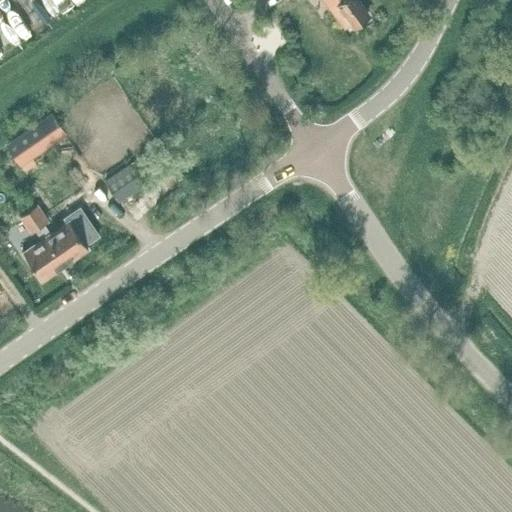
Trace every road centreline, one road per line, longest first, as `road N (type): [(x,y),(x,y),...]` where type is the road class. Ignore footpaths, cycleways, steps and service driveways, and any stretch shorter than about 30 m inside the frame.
road 1 (unclassified): [(0,362),(311,150)]
road 2 (unclassified): [(511,400),(408,286),(311,150)]
road 3 (unclassified): [(311,150),(405,77),(448,0)]
road 4 (unclassified): [(311,150),(210,0)]
